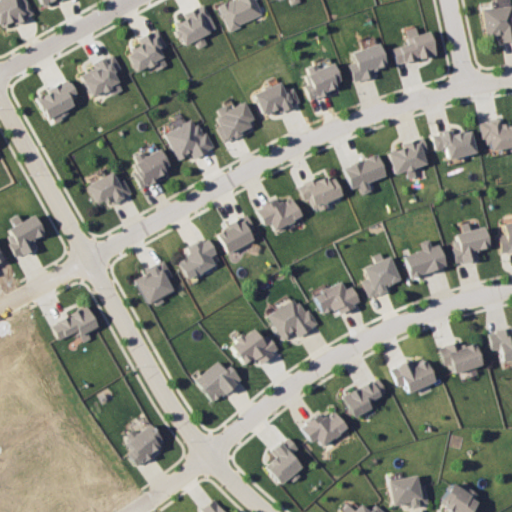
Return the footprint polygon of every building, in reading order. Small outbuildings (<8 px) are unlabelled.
[(32,13),(25,0),(0,0),(0,26),(12,20),(13,24),(32,13)] [(261,16),(255,0),(228,0),(217,4),(226,28),(261,16)] [(511,1),(480,5),(484,39),(498,37),(499,42),(511,40),(511,1)] [(432,53),(426,30),(415,33),(413,26),(402,29),(405,43),(388,47),(393,64),(432,53)] [(166,64),(158,49),(165,46),(156,28),(136,38),(139,43),(126,49),(136,70),(152,62),(156,69),(166,64)] [(345,63),(351,81),(371,75),(369,68),(382,64),(376,42),(348,51),(351,61),(345,63)] [(119,68),(112,53),(91,62),(94,68),(79,74),(89,96),(108,88),(111,94),(121,90),(112,71),(119,68)] [(329,59),(304,69),(306,73),(298,76),(306,97),(339,85),(329,59)] [(79,102),(67,79),(35,97),(47,119),(79,102)] [(281,91),(277,82),(250,91),(258,114),(278,107),(279,110),(296,103),(291,87),(281,91)] [(214,126),(219,140),(253,127),(243,100),(231,104),(230,101),(212,108),(218,124),(214,126)] [(511,145),(511,122),(497,124),(497,119),(477,121),(479,140),(487,139),(487,148),(511,145)] [(473,151),(468,129),(449,134),(448,130),(428,134),(432,150),(441,147),(444,158),(473,151)] [(389,173),(403,170),(405,178),(413,176),(411,166),(423,163),(420,152),(424,151),(421,137),(397,142),(398,148),(384,151),(389,173)] [(140,185),(169,170),(156,145),(127,160),(140,185)] [(348,188),(355,185),(358,193),(371,188),(368,180),(382,175),(374,153),(339,167),(348,188)] [(83,183),(92,203),(106,197),(109,203),(129,194),(122,178),(115,182),(110,171),(83,183)] [(305,195),(311,209),(339,196),(329,172),(297,186),(301,196),(305,195)] [(261,225),(267,222),(271,229),(299,216),(288,193),(253,209),(261,225)] [(5,228),(10,236),(4,239),(14,257),(33,247),(28,239),(41,232),(31,213),(5,228)] [(251,240),(246,229),(251,227),(245,215),(213,228),(223,251),(251,240)] [(511,220),(498,222),(500,233),(495,234),(497,252),(511,250),(511,220)] [(472,250),(486,246),(481,225),(451,233),(454,243),(448,245),(453,263),(474,258),(472,250)] [(185,278),(218,261),(205,236),(180,249),(184,256),(175,260),(185,278)] [(418,249),(400,255),(407,277),(442,266),(435,243),(427,246),(425,238),(416,241),(418,249)] [(358,280),(365,297),(386,289),(384,283),(396,279),(386,255),(379,258),(376,252),(370,255),(372,261),(359,266),(363,277),(358,280)] [(144,303),(152,300),(153,300),(172,292),(166,277),(169,276),(162,259),(144,267),(146,273),(133,278),(144,303)] [(334,313),(355,302),(347,286),(342,288),(338,280),(310,294),(319,312),(331,307),(334,313)] [(279,338),(292,330),(295,336),(313,325),(294,295),(264,314),(279,338)] [(75,329),(80,341),(88,337),(85,330),(94,326),(85,306),(48,322),(55,338),(75,329)] [(240,364),(251,356),(256,363),(275,349),(265,334),(258,339),(250,327),(226,344),(240,364)] [(498,361),(511,358),(511,334),(509,335),(507,327),(484,332),(488,350),(495,348),(498,361)] [(472,342),(457,346),(455,341),(436,346),(440,365),(448,364),(450,372),(477,365),(472,342)] [(400,383),(404,392),(431,380),(421,359),(409,365),(406,359),(386,368),(394,386),(400,383)] [(237,378),(226,365),(221,369),(213,360),(191,379),(210,402),(237,378)] [(382,392),(374,377),(339,394),(349,416),(371,406),(368,399),(382,392)] [(307,442),(314,438),(318,444),(344,428),(332,410),(321,417),(318,412),(297,426),(307,442)] [(125,452),(132,463),(161,445),(146,421),(122,437),(129,449),(125,452)] [(295,448),(285,435),(268,450),(273,456),(261,465),(277,484),(286,476),(288,479),(301,468),(289,453),(295,448)] [(383,479),(388,505),(406,502),(407,506),(424,503),(421,484),(414,485),(412,474),(383,479)] [(446,511),(471,511),(472,511),(466,506),(473,496),(449,480),(433,504),(446,511)] [(221,511),(212,498),(198,508),(200,511),(221,511)] [(365,511),(356,503),(347,511),(380,511),(371,504),(365,511)]
